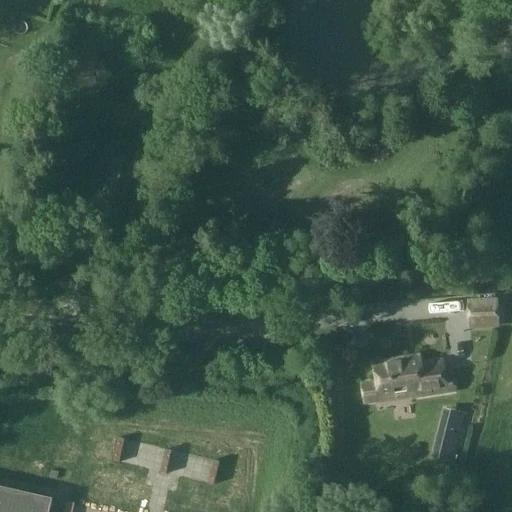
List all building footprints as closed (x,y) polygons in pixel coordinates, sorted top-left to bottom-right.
[(78,76),(62,70),(54,95),(71,101),(78,76)] [(114,157),(99,216),(114,220),(130,161),(114,157)] [(466,299),(468,330),(499,329),(498,298),(466,299)] [(442,361),(424,364),(422,353),(373,361),(376,379),(362,381),(366,405),(457,391),(456,380),(445,382),(442,361)] [(456,448),(433,442),(429,459),(452,465),(456,448)] [(0,487),(0,511),(50,511),(53,500),(0,487)]
